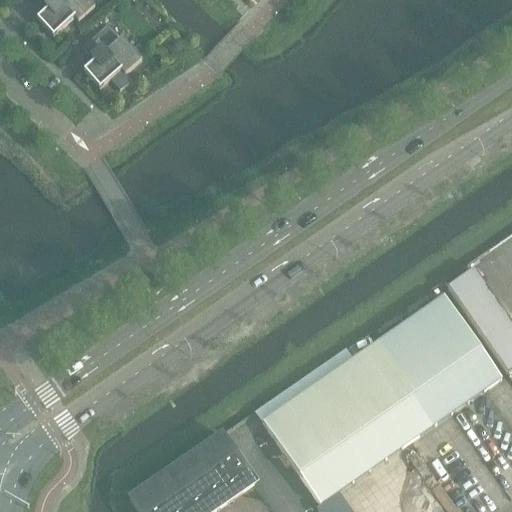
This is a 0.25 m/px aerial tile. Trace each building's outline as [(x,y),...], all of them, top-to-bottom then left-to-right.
[(95,10),(85,0),(35,0),(47,12),(37,22),(53,40),(74,21),(78,25),(95,10)] [(142,63),(122,40),(119,43),(107,29),(82,51),(94,65),(84,73),(100,92),(110,83),(120,93),(132,85),(126,77),(142,63)] [(511,327),(473,272),(447,290),(508,377),(511,374),(511,327)] [(164,289),(148,274),(140,282),(156,297),(164,289)] [(502,383),(444,300),(262,426),(320,509),(502,383)] [(218,511),(255,486),(235,457),(222,438),(130,501),(137,511),(218,511)]
